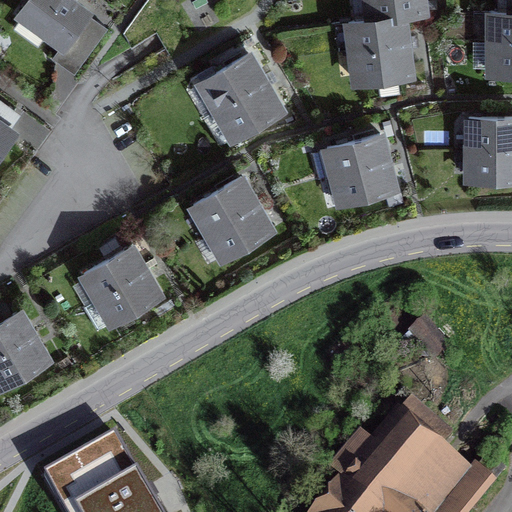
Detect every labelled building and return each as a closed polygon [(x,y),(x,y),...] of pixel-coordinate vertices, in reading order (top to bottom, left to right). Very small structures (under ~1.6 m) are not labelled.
[(87,13),(69,0),(28,0),(19,12),(62,45),(87,13)] [(366,0),(369,19),(403,15),(424,12),(422,0),(366,0)] [(489,39),(511,38),(511,11),(511,12),(489,12),(489,39)] [(352,48),(406,42),(403,15),(369,19),(348,22),(352,48)] [(511,38),(489,39),(489,72),(511,71),(511,38)] [(406,42),(352,48),(356,81),(411,74),(406,42)] [(217,108),(264,80),(248,53),(201,80),(217,108)] [(264,80),(217,108),(233,136),(281,108),(264,80)] [(469,149),(511,149),(511,116),(469,117),(469,149)] [(0,150),(14,132),(0,122),(0,150)] [(334,173),(387,160),(380,133),(327,146),(334,173)] [(511,149),(469,149),(468,178),(511,178),(511,149)] [(387,160),(334,173),(341,201),(394,187),(387,160)] [(209,232),(257,204),(241,176),(193,203),(209,232)] [(257,204),(209,232),(223,256),(271,228),(257,204)] [(97,296),(145,268),(131,244),(83,272),(97,296)] [(145,268),(97,296),(112,321),(160,294),(145,268)] [(0,353),(34,334),(19,309),(0,320),(0,353)] [(448,345),(426,318),(411,330),(432,357),(448,345)] [(34,334),(0,353),(0,383),(1,385),(48,357),(34,334)] [(339,345),(331,352),(340,362),(347,356),(339,345)] [(473,473),(399,411),(343,478),(350,483),(325,511),(467,511),(504,469),(488,455),(473,473)] [(160,511),(115,434),(44,475),(64,511),(160,511)]
